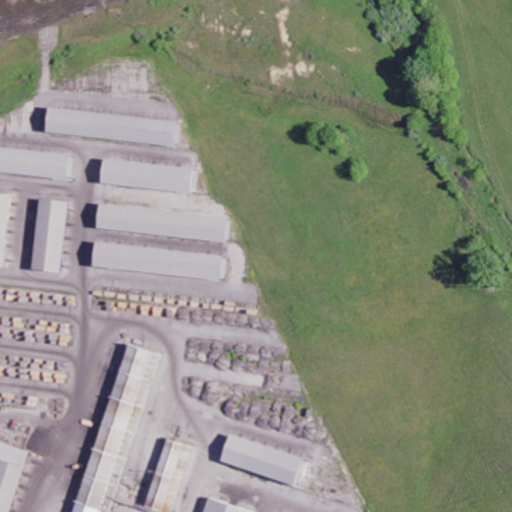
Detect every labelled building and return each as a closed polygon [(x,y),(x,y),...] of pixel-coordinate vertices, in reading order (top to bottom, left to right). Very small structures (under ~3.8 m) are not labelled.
[(57,134),(187,148),(189,122),(60,109),(57,134)] [(0,173),(79,179),(81,154),(0,147),(0,173)] [(203,192),(204,168),(115,162),(113,186),(203,192)] [(76,203),(48,201),(42,271),(71,274),(76,203)] [(238,241),(239,216),(110,207),(108,232),(238,241)] [(233,282),(236,257),(107,243),(104,268),(233,282)] [(149,409),(164,353),(133,345),(87,511),(113,511),(142,408),(149,409)] [(314,459),(239,436),(231,464),(305,487),(314,459)] [(154,507),(169,511),(177,511),(197,446),(174,439),(154,507)] [(0,511),(19,511),(37,452),(0,441),(0,511)] [(259,511),(260,511),(213,498),(208,511),(259,511)]
